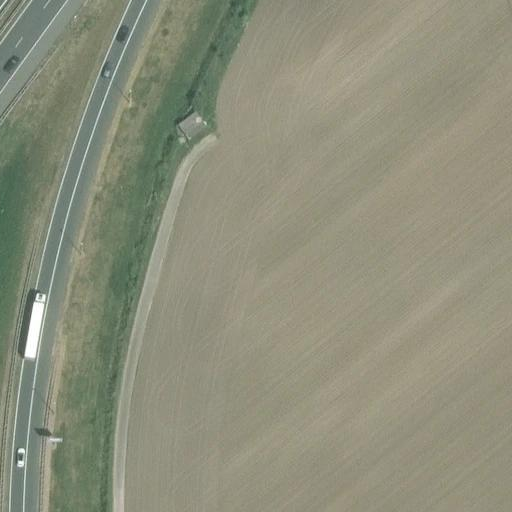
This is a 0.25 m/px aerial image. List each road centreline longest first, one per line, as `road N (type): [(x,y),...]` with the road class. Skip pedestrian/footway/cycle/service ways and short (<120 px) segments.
road 1 (motorway): [(20,511),(35,343),(54,245),(142,0)]
road 2 (unclassified): [(116,511),(112,436),(186,162)]
